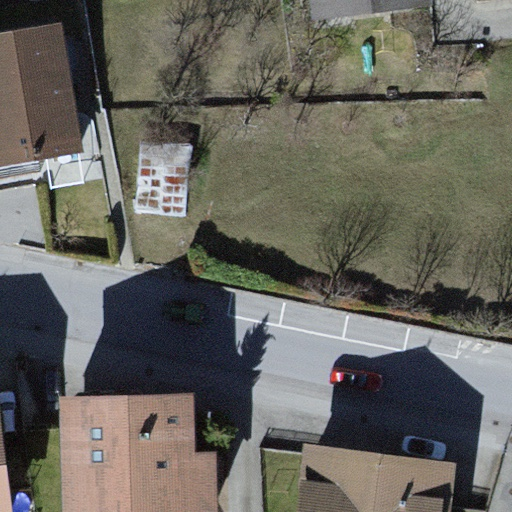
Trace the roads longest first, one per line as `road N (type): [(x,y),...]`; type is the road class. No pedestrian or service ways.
road 1 (residential): [(511,401),(229,343)]
road 2 (residential): [(229,343),(0,296)]
road 3 (residential): [(229,343),(247,511)]
